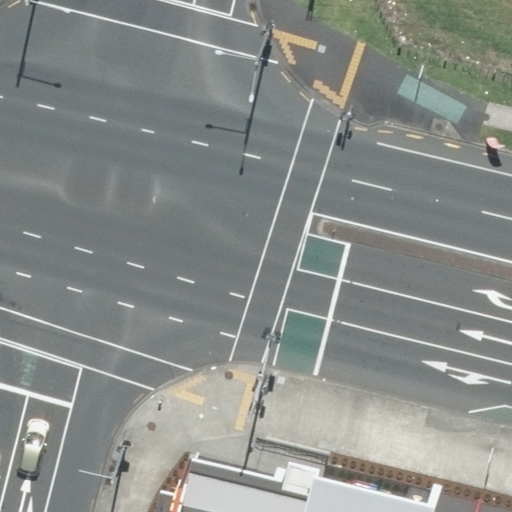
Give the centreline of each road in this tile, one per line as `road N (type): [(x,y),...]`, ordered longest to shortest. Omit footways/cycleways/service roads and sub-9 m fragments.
road 1 (secondary): [(511,332),(87,226)]
road 2 (secondary): [(117,116),(511,210)]
road 3 (residential): [(87,226),(13,511)]
